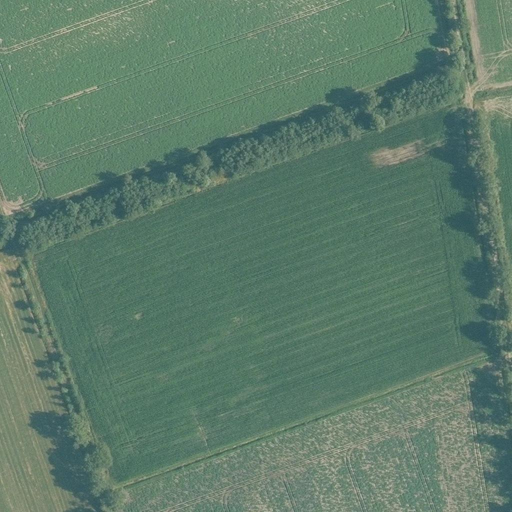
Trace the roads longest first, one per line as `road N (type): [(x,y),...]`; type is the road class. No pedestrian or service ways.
road 1 (track): [(109,511),(13,237),(17,223),(460,63)]
road 2 (track): [(460,63),(511,377)]
